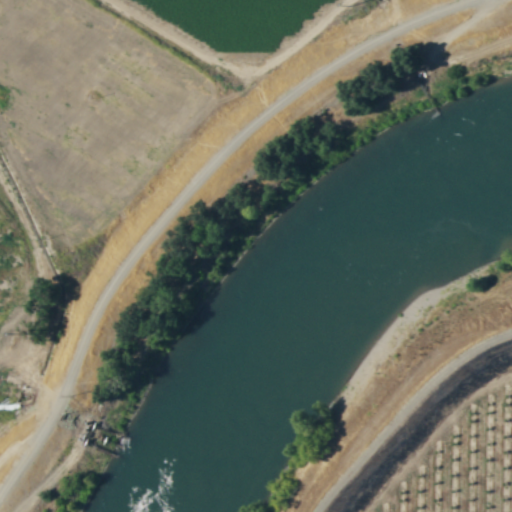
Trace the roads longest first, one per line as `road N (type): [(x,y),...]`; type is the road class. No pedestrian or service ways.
road 1 (residential): [(456,0),(331,62),(250,123),(189,183),(109,280),(53,401),(0,485)]
road 2 (track): [(390,511),(434,427),(511,371)]
